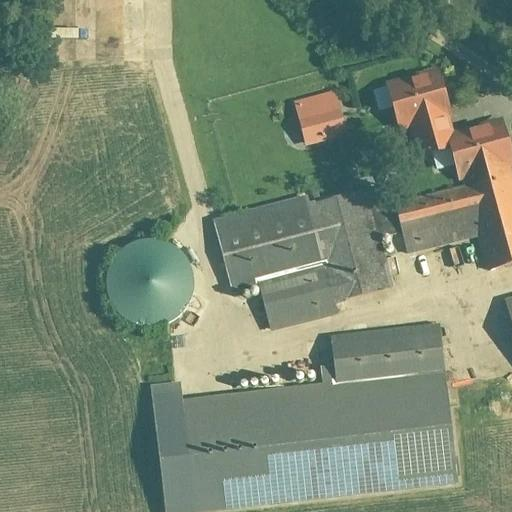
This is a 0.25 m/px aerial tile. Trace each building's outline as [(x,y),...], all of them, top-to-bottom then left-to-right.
[(443,141),(436,117),(440,116),(430,76),(376,90),(387,132),(402,128),(413,167),(441,160),(447,181),(456,178),(459,191),(392,209),(406,261),(475,243),(483,271),(511,263),(511,223),(498,171),(504,169),(493,127),(443,141)] [(352,138),(344,92),(302,99),(310,145),(352,138)] [(341,318),(339,307),(388,296),(364,199),(332,207),(330,198),(213,226),(228,290),(318,269),(320,277),(253,293),(264,336),(341,318)] [(511,302),(499,306),(511,354),(511,302)] [(424,336),(322,344),(326,390),(428,381),(424,336)] [(307,392),(194,396),(196,463),(195,463),(197,510),(236,509),(235,479),(244,479),(243,470),(263,470),(263,478),(283,477),(282,455),(297,455),(296,414),(307,413),(307,392)]
